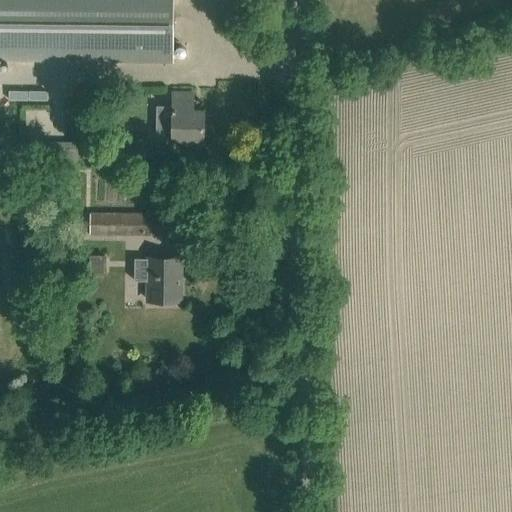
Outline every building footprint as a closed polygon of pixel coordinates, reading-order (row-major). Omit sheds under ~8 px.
[(0,0),(0,58),(173,60),(173,0),(0,0)] [(27,98),(66,100),(66,90),(28,87),(27,98)] [(156,117),(156,139),(172,139),(183,139),(203,139),(203,110),(193,109),(193,92),(173,92),(172,92),(172,105),(172,117),(156,117)] [(90,233),(171,233),(171,214),(90,213),(90,233)] [(148,280),(147,299),(179,300),(180,258),(135,257),(134,279),(148,280)]
